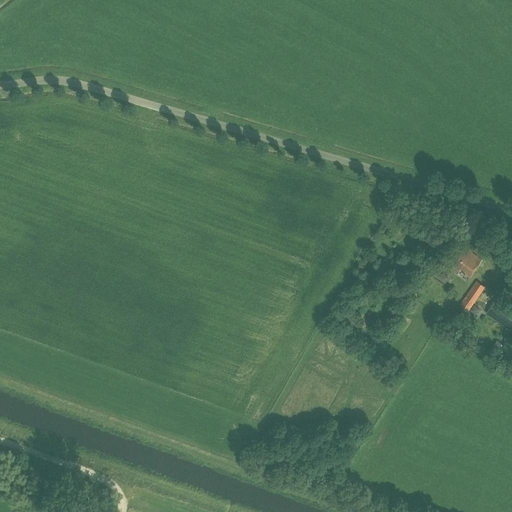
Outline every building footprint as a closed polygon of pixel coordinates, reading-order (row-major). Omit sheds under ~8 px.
[(470,277),(482,260),(472,253),(473,251),(463,244),(449,263),(470,277)] [(508,300),(511,295),(511,275),(500,294),(507,299),(508,300)] [(469,311),(485,287),(476,281),(460,304),(463,306),(460,311),(464,314),(467,309),(469,311)] [(511,330),(511,307),(497,297),(487,313),(511,330)] [(480,307),(476,311),(482,318),(486,315),(480,307)] [(498,357),(506,347),(498,340),(491,348),(489,350),(498,357)]
